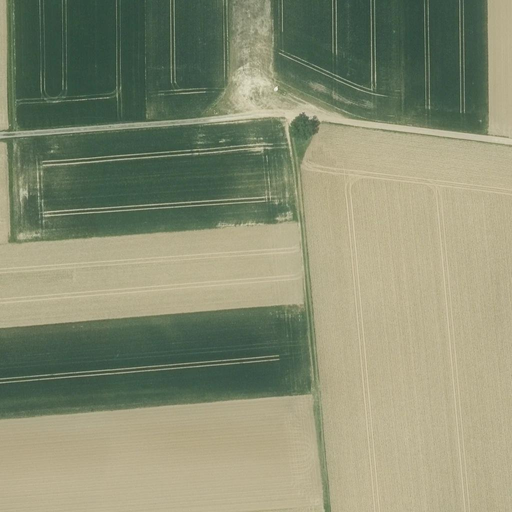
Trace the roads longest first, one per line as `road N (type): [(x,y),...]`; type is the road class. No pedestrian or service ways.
road 1 (track): [(511,143),(291,116),(0,138)]
road 2 (track): [(291,116),(326,511)]
road 3 (track): [(8,0),(11,137)]
